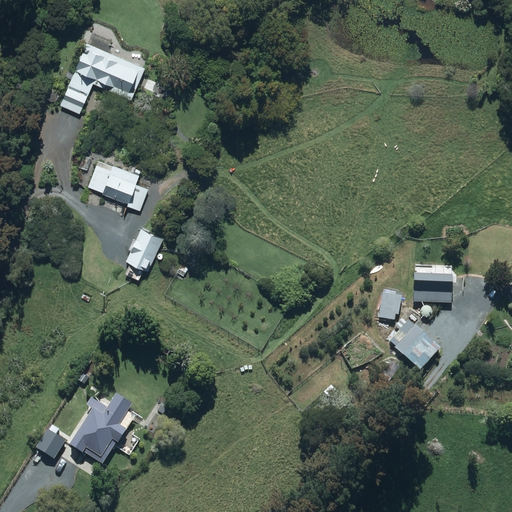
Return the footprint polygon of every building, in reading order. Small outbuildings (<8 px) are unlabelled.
[(86,42),(60,105),(79,113),(92,83),(130,100),(144,67),(86,42)] [(83,154),(79,166),(88,170),(93,158),(83,154)] [(87,186),(128,202),(127,205),(140,210),(148,189),(135,183),(140,170),(136,168),(134,173),(98,160),(87,186)] [(140,229),(126,260),(149,270),(162,239),(140,229)] [(184,276),(188,268),(181,265),(177,273),(184,276)] [(413,274),(412,302),(451,304),(452,275),(413,274)] [(392,320),(396,296),(383,294),(380,318),(392,320)] [(409,319),(389,342),(423,371),(443,348),(409,319)] [(403,366),(392,358),(381,373),(393,381),(403,366)] [(87,406),(92,409),(69,446),(82,454),(83,452),(103,464),(116,443),(117,444),(136,416),(128,411),(131,405),(115,395),(107,408),(92,398),(87,406)] [(155,422),(145,415),(137,426),(147,433),(155,422)] [(31,461),(24,472),(40,483),(47,472),(31,461)]
